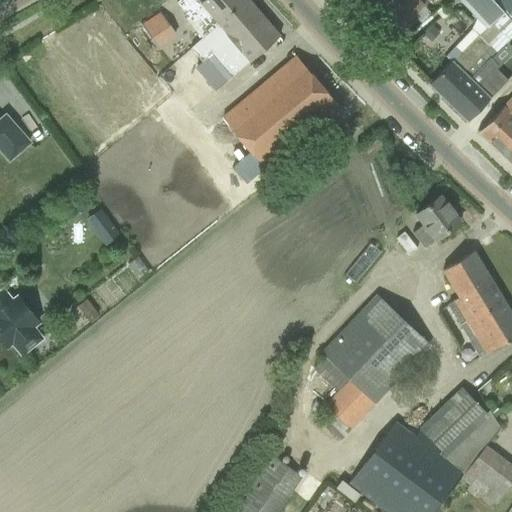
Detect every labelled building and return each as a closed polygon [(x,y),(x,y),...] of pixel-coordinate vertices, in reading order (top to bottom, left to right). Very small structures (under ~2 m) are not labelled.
[(230,77),(278,36),(247,0),(178,0),(196,20),(193,23),(203,35),(188,47),(200,61),(210,54),(230,77)] [(362,0),(357,5),(393,41),(414,19),(412,17),(421,7),(414,0),(362,0)] [(491,0),(462,0),(476,14),(486,24),(487,26),(501,14),(503,12),(491,0)] [(511,0),(494,0),(511,21),(511,0)] [(159,12),(142,23),(157,46),(175,34),(159,12)] [(429,26),(421,34),(430,42),(438,34),(429,26)] [(442,69),(429,83),(428,84),(442,98),(465,75),(468,78),(489,58),(495,53),(477,34),(460,51),(454,45),(444,55),(450,61),(442,69)] [(269,170),(325,122),(340,109),(339,107),(295,56),(293,57),(280,69),(221,119),(268,171),(269,170)] [(465,75),(442,98),(466,121),(506,80),(496,70),(496,66),(489,58),(468,78),(465,75)] [(511,95),(477,131),(498,152),(511,137),(511,95)] [(0,150),(8,160),(28,142),(4,115),(0,118),(0,150)] [(511,137),(498,152),(511,165),(511,137)] [(411,233),(423,248),(432,241),(433,241),(459,221),(439,196),(413,216),(421,226),(411,233)] [(80,209),(72,215),(93,240),(101,234),(80,209)] [(395,239),(407,255),(415,249),(403,232),(395,239)] [(354,284),(379,253),(369,244),(344,275),(354,284)] [(446,305),(478,359),(511,338),(511,314),(473,251),(440,271),(457,298),(446,305)] [(2,289),(0,290),(0,340),(6,348),(11,343),(20,355),(41,338),(32,326),(37,322),(17,296),(11,300),(2,289)] [(374,294),(319,352),(323,356),(311,369),(335,392),(323,405),(328,409),(318,420),(340,440),(429,346),(374,294)] [(86,299),(77,307),(89,323),(99,316),(86,299)] [(414,436),(463,474),(485,447),(500,428),(488,411),(485,413),(460,387),(417,428),(418,430),(414,436)] [(347,484),(383,511),(430,511),(457,477),(459,478),(463,474),(414,436),(393,421),(347,484)] [(463,474),(459,478),(482,496),(478,501),(489,509),(494,503),(511,479),(511,467),(485,447),(463,474)] [(220,511),(276,511),(301,477),(264,451),(220,511)]
